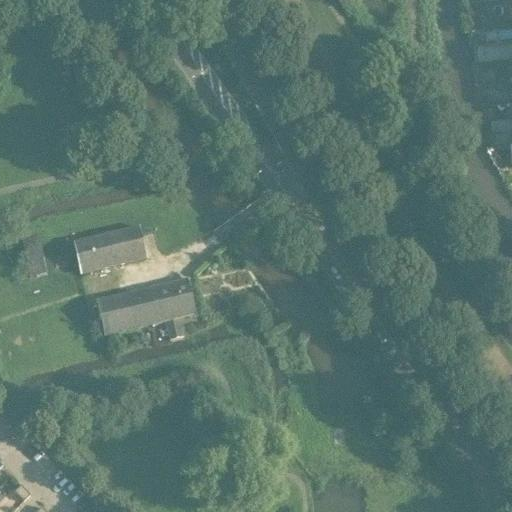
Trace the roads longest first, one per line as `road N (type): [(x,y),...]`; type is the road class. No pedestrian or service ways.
road 1 (secondary): [(137,0),(506,503)]
road 2 (secondary): [(506,503),(373,298),(265,102),(198,0)]
